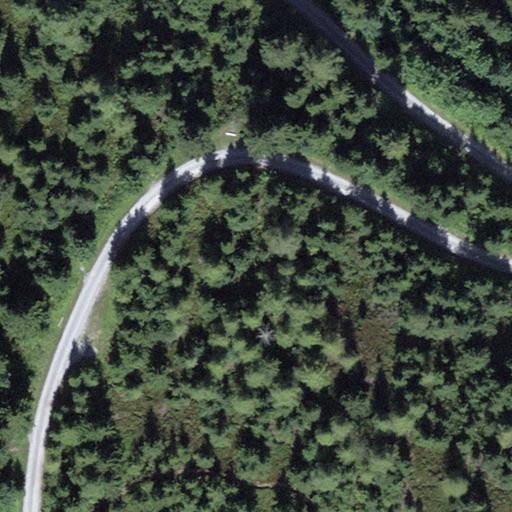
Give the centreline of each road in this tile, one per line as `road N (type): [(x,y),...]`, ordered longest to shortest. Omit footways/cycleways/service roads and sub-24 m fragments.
road 1 (track): [(511,260),(459,244),(280,159),(211,157),(155,188),(91,268),(64,334),(33,461),(30,511)]
road 2 (track): [(307,0),(511,176)]
